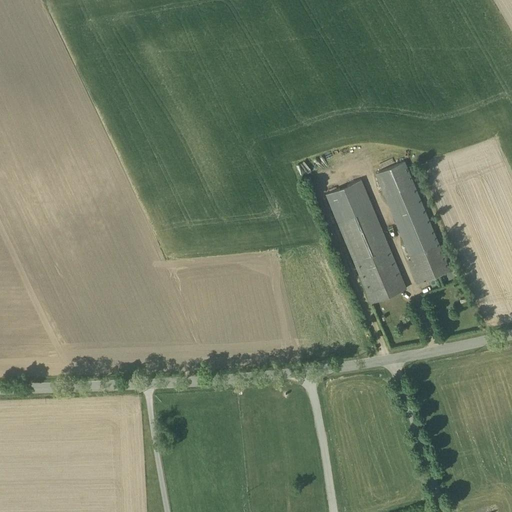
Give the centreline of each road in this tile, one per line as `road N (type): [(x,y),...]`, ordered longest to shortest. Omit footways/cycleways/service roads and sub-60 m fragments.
road 1 (unclassified): [(511,331),(309,371),(0,387)]
road 2 (track): [(390,357),(442,511)]
